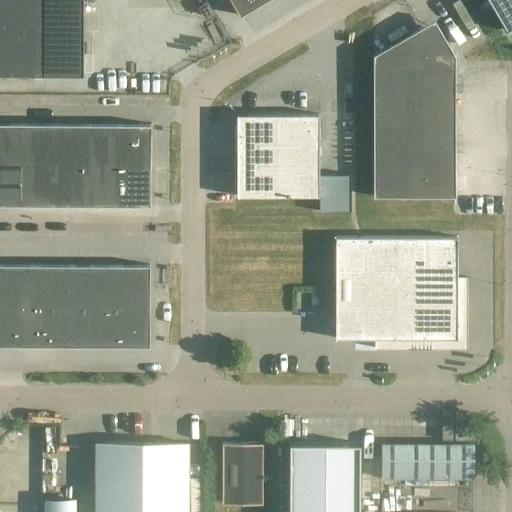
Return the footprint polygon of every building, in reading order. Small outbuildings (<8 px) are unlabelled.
[(0,0),(0,73),(41,74),(40,0),(0,0)] [(265,0),(230,0),(239,15),(265,0)] [(511,0),(488,0),(507,31),(511,27),(511,0)] [(453,196),(454,196),(454,55),(441,33),(421,27),(373,55),(373,196),(453,196)] [(236,124),(237,196),(318,196),(318,114),(246,114),(246,124),(236,124)] [(0,204),(150,205),(150,124),(0,123),(0,204)] [(375,338),(374,348),(467,348),(467,277),(457,277),(457,237),(335,237),(335,338),(375,338)] [(0,345),(149,346),(149,264),(0,263),(0,345)] [(101,443),(100,511),(181,511),(182,444),(184,444),(184,442),(99,442),(99,443),(101,443)] [(222,503),(262,503),(262,443),(222,443),(222,503)] [(288,443),(288,511),(359,511),(360,443),(288,443)] [(381,478),(473,478),(473,443),(381,443),(381,478)]
